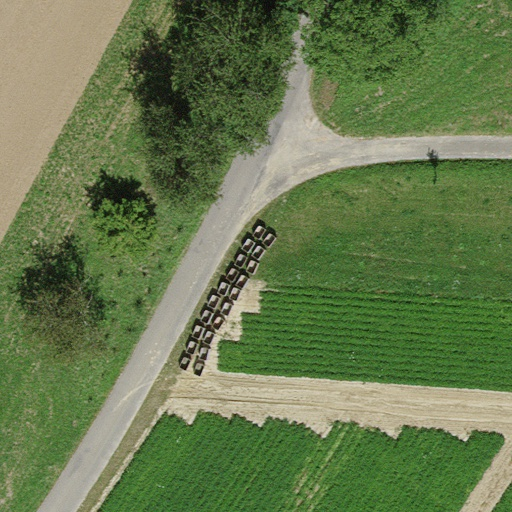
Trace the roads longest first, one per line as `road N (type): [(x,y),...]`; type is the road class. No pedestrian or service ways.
road 1 (unclassified): [(343,0),(264,159),(53,511)]
road 2 (track): [(511,150),(264,159)]
